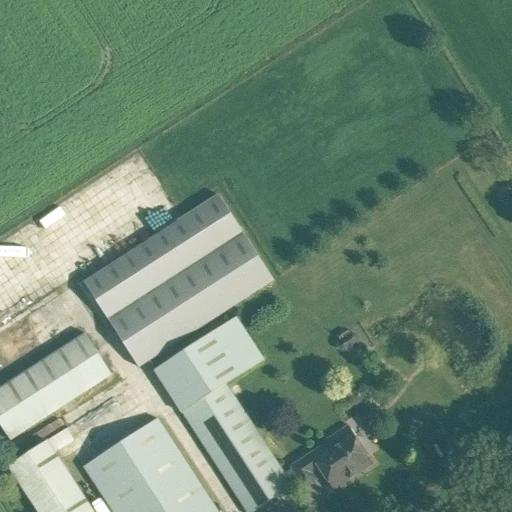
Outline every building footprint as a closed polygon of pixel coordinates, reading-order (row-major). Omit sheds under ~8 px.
[(84,281),(140,367),(274,280),(218,194),(84,281)] [(283,471),(226,383),(264,359),(236,317),(155,370),(247,511),(252,511),(301,481),(291,466),(283,471)] [(365,325),(338,335),(346,354),(372,344),(365,325)] [(0,387),(0,423),(10,440),(112,374),(85,333),(0,387)] [(84,467),(113,511),(219,511),(158,419),(84,467)] [(305,487),(316,479),(313,473),(320,469),(333,489),(373,463),(355,435),(324,455),(318,444),(305,452),(307,456),(291,466),(301,481),(305,487)] [(94,511),(48,440),(9,466),(38,511),(94,511)]
